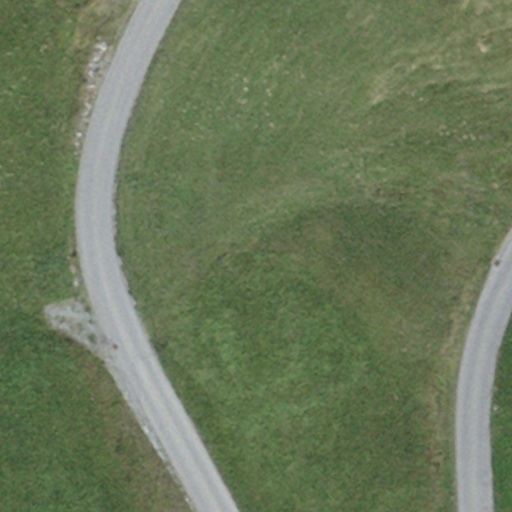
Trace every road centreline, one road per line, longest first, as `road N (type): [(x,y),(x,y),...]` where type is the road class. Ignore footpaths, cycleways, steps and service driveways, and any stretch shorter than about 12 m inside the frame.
road 1 (unclassified): [(216,511),(105,292),(92,214),(104,126),(157,0)]
road 2 (unclassified): [(511,276),(485,325),(470,425),(473,511)]
